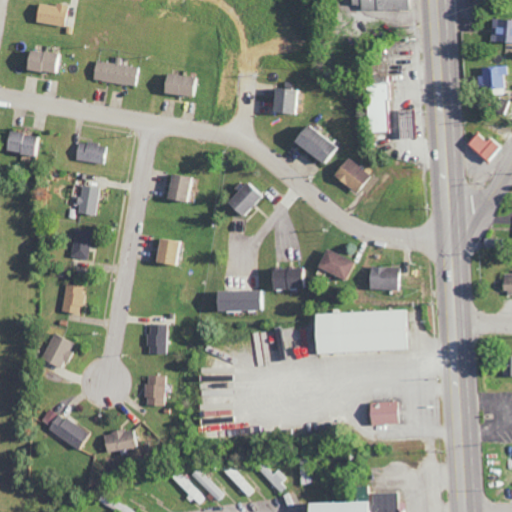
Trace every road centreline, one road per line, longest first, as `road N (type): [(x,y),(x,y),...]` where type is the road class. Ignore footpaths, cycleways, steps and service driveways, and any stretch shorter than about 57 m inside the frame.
road 1 (residential): [(455,241),(372,231),(258,147),(222,132),(19,97)]
road 2 (residential): [(156,121),(108,397)]
road 3 (primary): [(471,511),(455,241)]
road 4 (primary): [(455,241),(440,0)]
